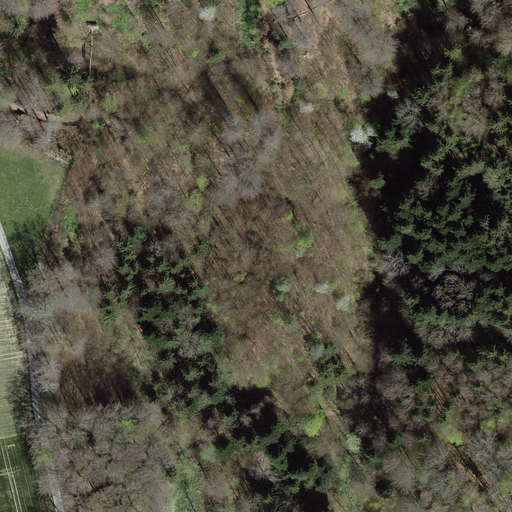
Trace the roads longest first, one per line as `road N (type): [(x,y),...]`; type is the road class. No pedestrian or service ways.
road 1 (residential): [(0,231),(30,333),(60,511)]
road 2 (track): [(299,266),(294,175),(266,0)]
